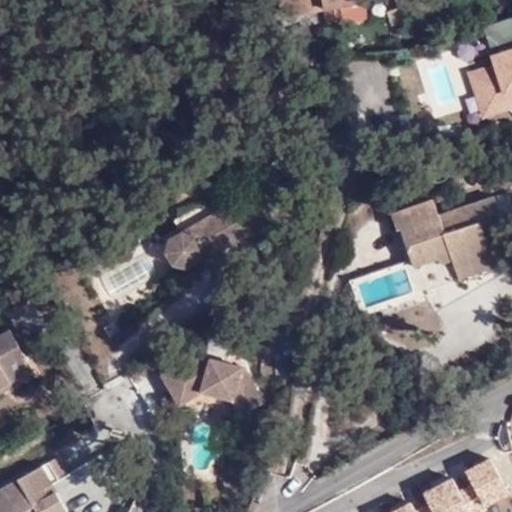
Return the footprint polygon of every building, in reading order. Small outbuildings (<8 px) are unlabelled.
[(326,11),(323,0),(280,0),(282,9),(305,5),(306,14),(326,11)] [(368,0),(323,0),(326,11),(338,9),(369,3),(368,0)] [(433,9),(431,0),(398,0),(397,1),(399,8),(404,24),(437,15),(456,9),(454,3),(433,9)] [(511,0),(490,0),(497,15),(511,8),(511,0)] [(372,22),(369,3),(338,9),(341,24),(346,23),(350,26),(372,22)] [(305,5),(282,9),(283,19),(306,14),(305,5)] [(404,24),(399,8),(389,11),(395,27),(404,24)] [(491,67),(466,74),(482,120),(511,111),(511,53),(489,61),(491,67)] [(183,271),(194,265),(196,256),(202,255),(226,241),(228,245),(264,225),(246,194),(165,241),(160,255),(168,268),(183,271)] [(412,270),(439,260),(449,257),(452,264),(454,272),(491,260),(486,246),(507,239),(494,199),(437,218),(433,203),(391,217),(396,233),(401,232),(412,270)] [(196,256),(194,265),(228,245),(226,241),(202,255),(196,256)] [(449,257),(439,260),(442,268),(452,264),(449,257)] [(495,271),(491,260),(454,272),(457,283),(495,271)] [(6,334),(2,335),(0,336),(0,387),(4,385),(7,390),(29,378),(6,334)] [(221,365),(237,370),(239,360),(223,355),(221,365)] [(238,370),(237,370),(221,365),(192,358),(158,377),(175,407),(200,394),(225,401),(235,418),(258,405),(238,370)] [(463,470),(485,509),(511,500),(488,457),(463,470)] [(0,511),(61,511),(52,496),(43,501),(39,493),(47,488),(64,478),(55,460),(0,491),(0,511)] [(467,511),(453,479),(422,494),(430,511),(467,511)] [(230,483),(219,483),(220,491),(230,491),(230,483)] [(52,496),(47,488),(39,493),(43,501),(52,496)]
